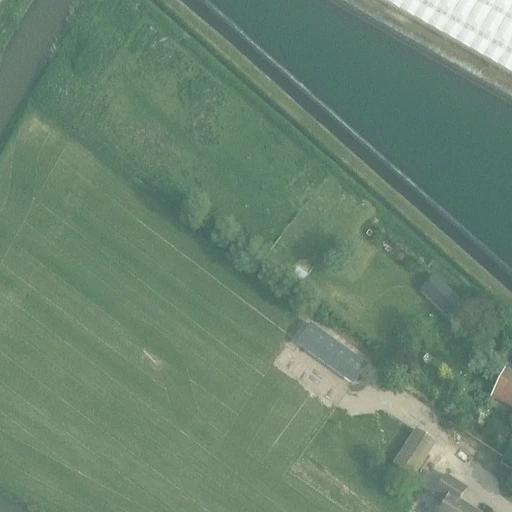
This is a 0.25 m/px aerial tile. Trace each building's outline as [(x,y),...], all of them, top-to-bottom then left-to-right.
[(511,0),(377,0),(511,76),(511,0)] [(435,278),(420,293),(449,321),(463,307),(464,306),(435,278)] [(464,306),(463,307),(482,324),(492,314),(473,296),(464,306)] [(511,375),(503,371),(491,396),(511,406),(511,375)] [(414,429),(392,464),(415,478),(436,443),(414,429)] [(432,496),(444,504),(438,511),(474,511),(457,501),(465,489),(445,476),(432,496)]
